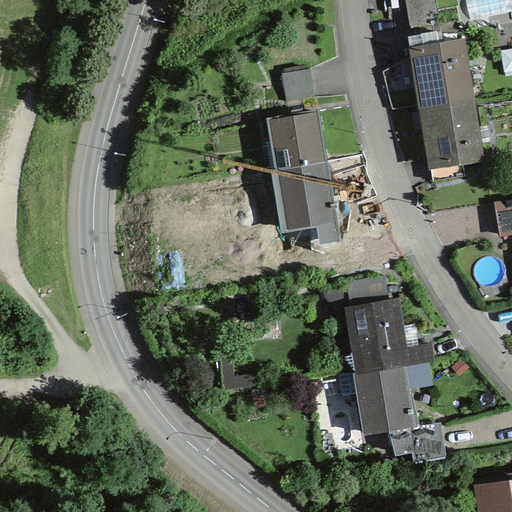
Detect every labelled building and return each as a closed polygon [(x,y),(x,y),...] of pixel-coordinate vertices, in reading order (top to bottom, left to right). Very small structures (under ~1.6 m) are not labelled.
[(436,0),(405,0),(410,28),(440,23),(436,0)] [(413,37),(416,54),(420,54),(445,49),(444,43),(442,32),(413,37)] [(445,49),(420,54),(428,106),(472,99),(462,40),(444,43),(445,49)] [(311,68),(283,72),(287,100),(315,96),(311,68)] [(472,99),(428,106),(437,161),(461,157),(461,161),(481,158),(472,99)] [(288,166),(326,160),(318,111),(269,119),(272,141),(283,139),(288,166)] [(461,157),(437,161),(432,162),(435,179),(463,174),(461,161),(461,157)] [(338,236),(326,160),(288,166),(278,168),(288,228),(309,225),(311,241),(338,236)] [(511,198),(499,201),(502,218),(511,216),(511,198)] [(367,238),(338,243),(342,266),(370,261),(367,238)] [(362,370),(407,362),(405,348),(396,298),(352,306),(362,370)] [(407,362),(407,365),(436,360),(433,343),(405,348),(407,362)] [(362,370),(359,370),(369,432),(414,425),(405,365),(407,365),(407,362),(362,370)] [(440,425),(413,428),(418,460),(444,456),(440,425)] [(511,511),(511,479),(481,485),(485,511),(511,511)]
